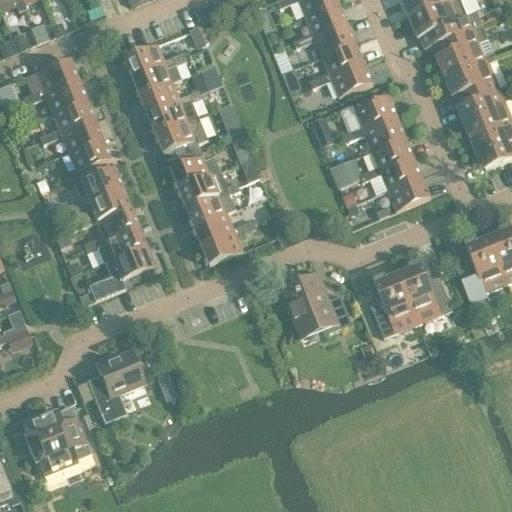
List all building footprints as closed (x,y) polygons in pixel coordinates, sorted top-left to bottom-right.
[(11,0),(18,16),(22,15),(16,0),(11,0)] [(16,0),(22,15),(26,13),(20,0),(16,0)] [(290,0),(277,6),(278,9),(300,0),(290,0)] [(335,0),(300,0),(278,9),(280,13),(299,5),(306,21),(339,8),(335,0)] [(401,3),(409,23),(465,0),(460,0),(459,0),(453,0),(451,1),(450,0),(402,0),(404,2),(401,3)] [(425,54),(434,50),(434,49),(484,29),(471,0),(465,0),(409,23),(418,43),(420,42),(425,54)] [(293,46),(295,49),(347,28),(339,8),(306,21),(313,38),(293,46)] [(31,15),(37,29),(49,24),(44,10),(31,15)] [(347,28),(295,49),(296,53),(316,45),(322,61),(356,48),(347,28)] [(436,61),(444,82),(495,61),(494,56),(486,60),(480,47),(489,43),(484,29),(434,49),(434,50),(439,60),(436,61)] [(1,48),(6,60),(14,56),(9,45),(1,48)] [(310,86),(311,89),(364,68),(356,48),(322,61),(329,78),(310,86)] [(124,63),(132,82),(166,69),(167,71),(187,63),(184,57),(164,65),(158,49),(124,63)] [(455,101),(460,112),(500,95),(489,68),(497,65),(495,61),(444,82),(453,102),(455,101)] [(23,102),(24,106),(77,85),(69,64),(36,78),(42,94),(23,102)] [(364,68),(311,89),(313,93),(332,85),(339,102),(372,89),(364,68)] [(132,82),(140,101),(174,87),(167,71),(166,69),(132,82)] [(77,85),(24,106),(26,110),(45,102),(52,118),(85,104),(77,85)] [(140,101),(148,120),(182,107),(183,110),(192,106),(213,98),(210,91),(210,90),(199,95),(189,99),(180,103),(174,87),(140,101)] [(461,124),(470,145),(511,127),(511,123),(500,95),(460,112),(464,123),(461,124)] [(363,105),(339,115),(349,138),(343,140),(345,144),(397,122),(389,101),(365,111),(363,106),(363,105)] [(39,142),(40,145),(93,124),(85,104),(52,118),(58,134),(39,142)] [(182,107),(148,120),(155,139),(199,121),(192,106),(183,110),(182,107)] [(175,154),(178,162),(201,152),(199,148),(208,144),(199,121),(155,139),(164,159),(175,154)] [(221,144),(236,137),(238,137),(231,121),(214,128),(221,144)] [(397,122),(345,144),(346,148),(365,140),(372,156),(405,142),(397,122)] [(93,124),(40,145),(42,149),(61,142),(68,157),(101,144),(93,124)] [(511,163),(511,127),(470,145),(478,164),(481,163),(486,175),(511,163)] [(360,180),(361,184),(414,162),(405,142),(372,156),(379,172),(360,180)] [(110,164),(101,144),(68,157),(75,174),(65,177),(68,185),(78,181),(76,177),(110,164)] [(170,174),(178,194),(221,177),(211,154),(203,157),(201,152),(178,162),(181,170),(170,174)] [(414,162),(361,184),(363,188),(382,180),(389,196),(422,182),(414,162)] [(86,203),(78,207),(68,211),(71,218),(86,212),(90,211),(88,207),(122,193),(113,172),(79,186),(86,203)] [(178,194),(186,213),(220,200),(221,203),(230,199),(240,195),(238,190),(253,184),(251,177),(238,182),(237,186),(226,190),(221,177),(178,194)] [(389,196),(397,217),(430,203),(422,182),(389,196)] [(90,211),(86,212),(88,216),(92,215),(96,226),(130,213),(122,193),(88,207),(90,211)] [(186,213),(194,232),(227,219),(227,218),(236,215),(230,199),(221,203),(220,200),(186,213)] [(390,220),(387,212),(377,216),(380,224),(390,220)] [(103,242),(94,246),(84,250),(87,257),(97,253),(106,249),(104,246),(138,232),(130,213),(96,226),(103,242)] [(194,232),(202,251),(235,237),(237,241),(256,233),(253,226),(233,234),(227,219),(194,232)] [(511,232),(511,229),(488,238),(505,281),(508,288),(511,286),(511,232)] [(106,249),(97,253),(103,269),(105,268),(113,265),(113,266),(146,252),(138,232),(104,246),(106,249)] [(243,257),(243,256),(237,241),(235,237),(202,251),(210,271),(243,257)] [(470,267),(457,272),(472,308),(488,301),(486,297),(508,288),(505,281),(488,238),(464,247),(470,261),(467,265),(470,267)] [(88,291),(90,293),(78,299),(82,309),(125,292),(122,286),(154,272),(146,252),(113,266),(113,265),(105,268),(111,282),(88,291)] [(421,265),(397,275),(414,318),(419,329),(441,320),(453,315),(441,286),(441,285),(430,283),(431,280),(425,279),(426,278),(421,265)] [(379,303),(372,313),(373,313),(385,343),(397,338),(419,329),(414,318),(397,275),(374,284),(380,298),(377,302),(379,303)] [(325,340),(353,329),(342,301),(330,305),(320,280),(283,295),(302,343),(323,335),(325,340)] [(119,399),(145,388),(131,355),(97,369),(101,379),(88,385),(105,427),(127,418),(119,399)] [(361,366),(364,374),(370,371),(367,364),(361,366)] [(63,470),(66,477),(78,472),(75,465),(93,458),(77,420),(62,426),(58,415),(24,429),(31,447),(28,449),(33,462),(36,460),(44,478),(63,470)] [(0,505),(0,506),(13,501),(19,499),(6,465),(2,457),(0,457),(0,505)]
